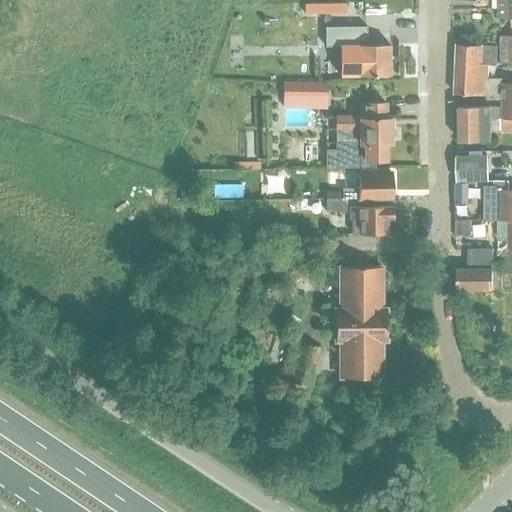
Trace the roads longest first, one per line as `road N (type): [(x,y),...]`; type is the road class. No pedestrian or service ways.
road 1 (residential): [(484,414),(461,406),(442,323),(435,0)]
road 2 (unclassified): [(281,511),(0,327)]
road 3 (trunk): [(143,511),(0,417)]
